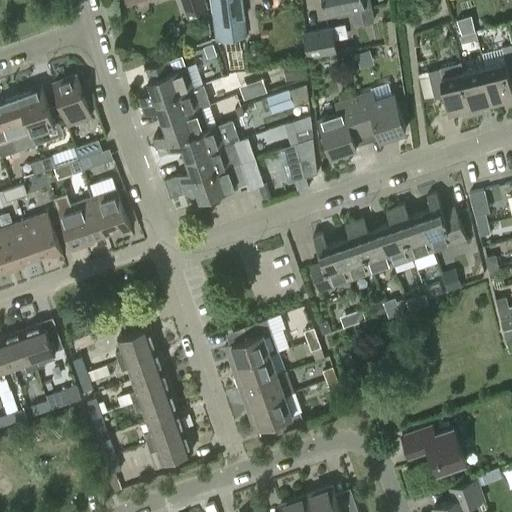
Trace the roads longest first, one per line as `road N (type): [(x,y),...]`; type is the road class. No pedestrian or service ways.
road 1 (residential): [(172,244),(511,126)]
road 2 (residential): [(132,511),(349,441),(380,460),(399,511)]
road 3 (residential): [(172,244),(101,30)]
road 4 (residential): [(238,449),(172,244)]
road 5 (residential): [(172,244),(0,298)]
